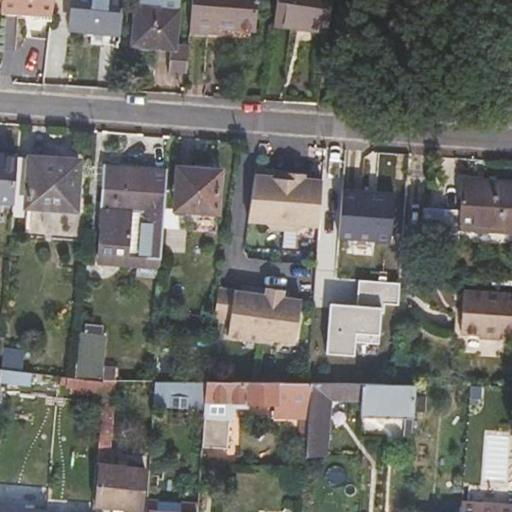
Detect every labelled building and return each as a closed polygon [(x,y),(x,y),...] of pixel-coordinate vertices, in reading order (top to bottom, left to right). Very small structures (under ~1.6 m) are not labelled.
[(2,0),(2,8),(41,10),(41,16),(52,17),(54,0),(2,0)] [(88,22),(87,30),(120,33),(121,26),(123,0),(73,0),(72,21),(88,22)] [(180,0),(137,0),(133,38),(170,42),(168,67),(186,68),(189,38),(177,37),(180,0)] [(254,0),(191,0),(189,26),(205,27),(219,29),(219,22),(253,24),(254,0)] [(326,29),(330,0),(275,0),(273,21),(326,29)] [(0,196),(13,198),(16,153),(0,151),(0,196)] [(78,157),(16,152),(16,153),(13,198),(12,210),(24,211),(25,205),(74,209),(78,157)] [(162,251),(167,165),(103,160),(99,218),(102,219),(100,247),(162,251)] [(222,164),(179,161),(176,204),(218,206),(222,164)] [(343,190),(323,188),(321,218),(342,219),(343,211),(391,215),(394,169),(345,166),(343,190)] [(424,203),(423,234),(458,236),(460,226),(511,228),(511,178),(463,174),(460,206),(424,203)] [(99,254),(161,259),(162,251),(100,247),(99,254)] [(302,260),(319,261),(319,251),(302,250),(302,260)] [(302,260),(299,299),(317,300),(319,261),(302,260)] [(358,301),(400,303),(401,280),(359,278),(358,301)] [(511,288),(463,287),(461,331),(482,332),(482,335),(502,335),(502,329),(511,329),(511,288)] [(328,353),(380,355),(382,303),(330,301),(328,353)] [(303,349),(314,350),(315,331),(304,330),(303,349)] [(210,379),(287,380),(287,368),(288,349),(211,348),(210,379)] [(291,380),(312,380),(314,350),(303,349),(301,368),(287,368),(287,380),(291,380)] [(80,374),(99,376),(100,364),(81,361),(80,374)] [(0,377),(28,381),(30,367),(28,367),(0,363),(0,377)] [(40,377),(60,380),(61,371),(41,369),(40,377)] [(104,393),(106,377),(99,376),(80,374),(77,374),(61,371),(60,380),(72,381),(71,389),(104,393)] [(116,462),(123,378),(106,377),(104,393),(99,460),(102,461),(116,462)] [(208,408),(209,399),(210,379),(196,379),(157,378),(156,402),(189,404),(189,407),(208,408)] [(307,401),(311,402),(312,380),(291,380),(287,380),(210,379),(209,399),(295,401),(295,404),(307,404),(307,401)] [(412,382),(399,381),(391,381),(312,380),(311,402),(308,453),(328,454),(332,397),(371,399),(370,415),(411,416),(412,382)] [(234,414),(208,411),(205,442),(231,444),(234,414)] [(146,465),(116,462),(102,461),(100,496),(143,500),(146,465)] [(183,501),(149,498),(147,511),(184,511),(182,511),(183,501)] [(511,511),(511,503),(460,499),(459,511),(511,511)]
